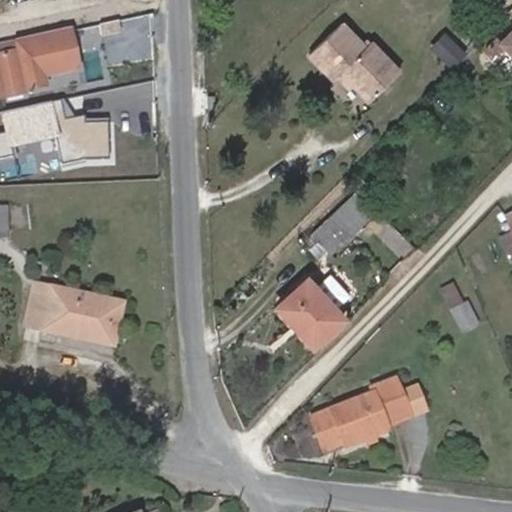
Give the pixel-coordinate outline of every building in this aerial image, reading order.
[(368,101),(400,71),(371,41),(366,46),(342,22),(309,54),(333,80),(336,76),(340,73),(352,85),(368,101)] [(43,76),(78,69),(70,30),(0,45),(0,97),(27,91),(26,89),(46,85),(43,76)] [(511,53),(511,30),(500,42),(511,53)] [(467,53),(445,32),(433,44),(454,66),(467,53)] [(500,49),(493,41),(484,49),(492,57),(500,49)] [(352,85),(340,73),(336,76),(349,89),(352,85)] [(83,96),(2,109),(6,134),(0,134),(0,154),(59,145),(62,163),(113,155),(106,115),(87,118),(83,96)] [(329,253),(374,212),(355,193),(312,234),(329,253)] [(0,233),(8,233),(8,207),(0,206),(0,233)] [(511,262),(511,231),(499,238),(511,263),(511,262)] [(343,318),(308,278),(277,306),(312,346),(343,318)] [(113,346),(123,302),(34,283),(24,326),(113,346)] [(462,303),(453,286),(442,292),(450,309),(462,303)] [(478,324),(466,301),(462,303),(450,309),(462,332),(478,324)] [(386,425),(410,417),(400,394),(394,378),(371,388),(372,393),(310,417),(324,450),(344,443),(345,447),(365,439),(372,436),(387,430),(386,425)] [(400,394),(410,417),(429,410),(420,387),(400,394)] [(374,441),(372,436),(365,439),(367,444),(374,441)]
